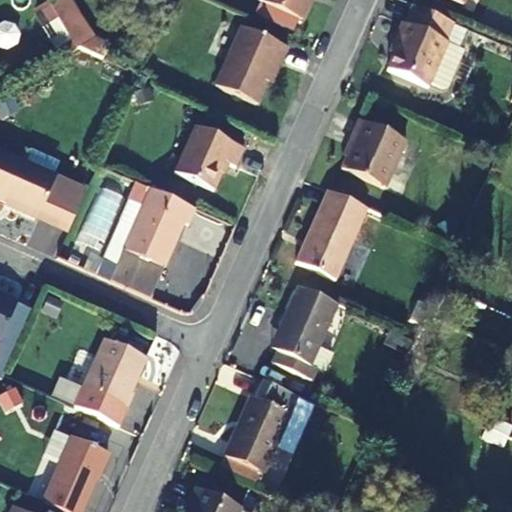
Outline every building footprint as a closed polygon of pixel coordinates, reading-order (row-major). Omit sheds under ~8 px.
[(82,29),(101,18),(89,0),(82,0),(68,8),(82,29)] [(273,0),(273,1),(314,19),(322,0),(273,0)] [(465,22),(427,5),(419,21),(416,21),(408,40),(412,43),(400,70),(439,88),(440,85),(453,90),(458,88),(473,54),(456,47),(459,41),(457,40),(465,22)] [(117,43),(101,18),(82,29),(95,49),(96,51),(124,63),(130,49),(117,43)] [(302,48),(256,29),(231,86),(271,104),(290,61),(295,63),(302,48)] [(401,184),(421,137),(375,117),(364,143),(367,145),(359,165),(401,184)] [(255,146),(208,126),(187,171),(227,189),(238,161),(247,165),(255,146)] [(0,173),(0,191),(83,228),(100,188),(11,149),(0,173)] [(207,208),(163,188),(135,250),(176,268),(197,221),(200,222),(207,208)] [(382,205),(341,188),(309,259),(348,278),(382,205)] [(349,301),(311,284),(295,317),(300,320),(288,347),(283,358),(321,375),(327,364),(334,367),(342,349),(330,343),(349,301)] [(0,334),(15,341),(32,300),(33,298),(5,285),(4,288),(0,286),(0,334)] [(436,300),(426,296),(418,314),(428,319),(433,308),(436,300)] [(30,347),(47,307),(32,300),(15,341),(30,347)] [(423,328),(428,319),(418,314),(413,324),(423,328)] [(288,347),(300,320),(295,317),(283,344),(288,347)] [(159,355),(117,337),(88,406),(132,426),(146,393),(144,391),(159,355)] [(402,377),(411,358),(401,354),(392,373),(402,377)] [(322,398),(278,378),(269,397),(265,394),(238,453),(272,468),(284,441),(300,448),(322,398)] [(511,415),(499,410),(495,420),(511,428),(511,415)] [(511,439),(511,428),(495,420),(491,429),(511,439)] [(55,503),(74,511),(94,511),(121,453),(84,437),(55,503)] [(268,477),(272,468),(238,453),(235,463),(268,477)] [(250,511),(253,507),(254,506),(210,487),(203,503),(207,505),(204,511),(250,511)] [(204,511),(207,505),(203,503),(198,511),(204,511)]
